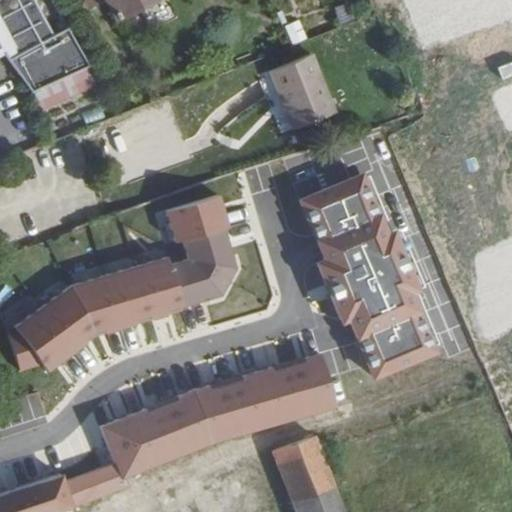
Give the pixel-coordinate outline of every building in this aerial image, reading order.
[(61,28),(46,0),(0,0),(0,19),(17,53),(11,58),(31,92),(35,90),(94,64),(98,62),(76,21),(61,28)] [(97,0),(98,1),(98,0),(115,0),(122,12),(144,0),(97,0)] [(283,26),(292,45),(306,39),(297,19),(283,26)] [(311,53),(272,69),(296,127),(335,111),(311,53)] [(102,81),(94,64),(35,90),(42,108),(102,81)] [(112,136),(105,119),(89,125),(96,142),(112,136)] [(370,167),(302,194),(327,257),(322,259),(348,319),(356,316),(380,372),(440,347),(436,338),(440,336),(419,287),(428,283),(404,222),(397,225),(390,209),(387,211),(370,167)] [(234,230),(224,199),(171,215),(179,244),(187,243),(192,260),(175,264),(174,258),(76,288),(20,330),(23,333),(9,337),(24,372),(44,366),(52,376),(102,336),(226,299),(240,271),(230,231),(234,230)] [(267,382),(282,377),(279,365),(264,369),(267,382)] [(64,475),(72,499),(133,477),(131,469),(206,440),(303,413),(290,375),(282,377),(267,382),(264,369),(251,373),(249,367),(230,372),(231,379),(216,383),(220,395),(206,399),(185,405),(183,402),(109,429),(117,457),(64,475)] [(203,386),(206,399),(220,395),(216,383),(203,386)] [(340,511),(312,435),(274,450),(298,511),(340,511)] [(0,489),(0,511),(34,511),(72,499),(64,475),(61,468),(0,489)]
